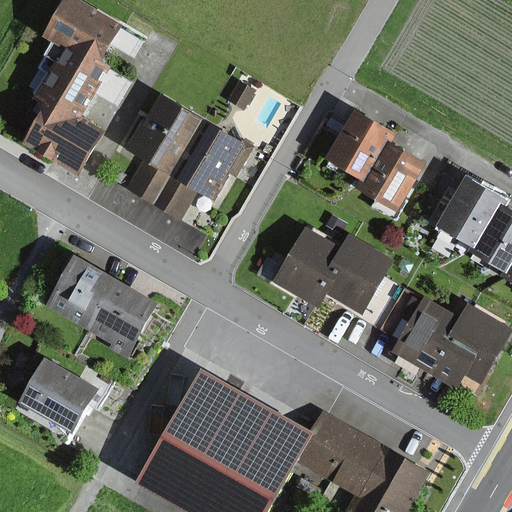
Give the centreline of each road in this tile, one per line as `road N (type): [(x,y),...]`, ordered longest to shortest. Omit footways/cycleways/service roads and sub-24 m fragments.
road 1 (residential): [(510,465),(209,290)]
road 2 (residential): [(209,290),(333,75)]
road 3 (residential): [(209,290),(0,168)]
road 4 (residential): [(102,476),(209,290)]
road 5 (residential): [(333,75),(511,177)]
